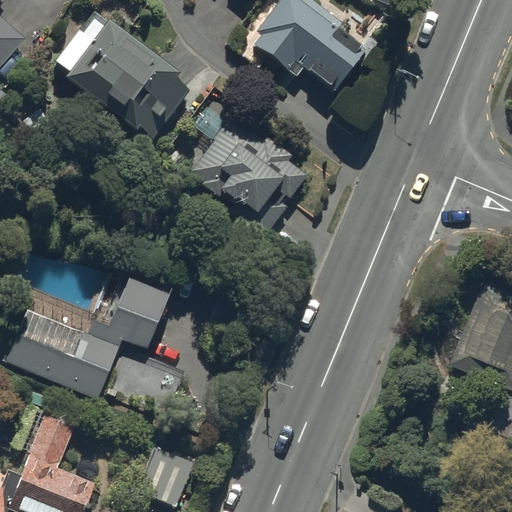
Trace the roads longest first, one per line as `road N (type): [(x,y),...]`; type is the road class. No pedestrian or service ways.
road 1 (tertiary): [(269,511),(415,159)]
road 2 (tertiary): [(415,159),(481,0)]
